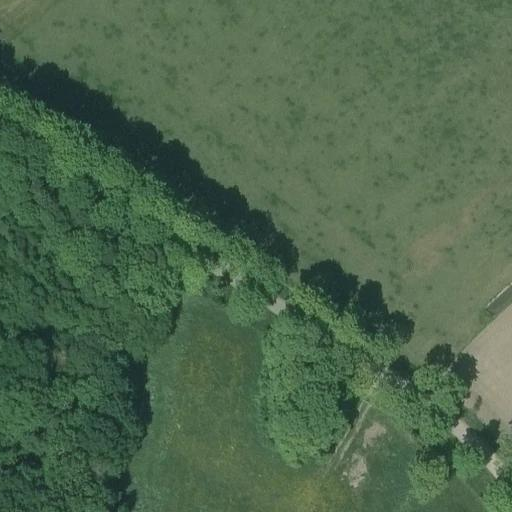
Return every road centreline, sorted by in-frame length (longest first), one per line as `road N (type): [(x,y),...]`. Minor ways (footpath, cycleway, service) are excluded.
road 1 (unclassified): [(511,488),(455,426),(411,393),(0,125)]
road 2 (track): [(382,374),(299,511)]
